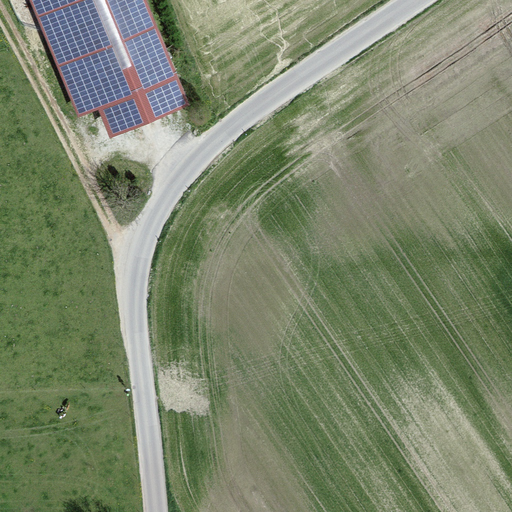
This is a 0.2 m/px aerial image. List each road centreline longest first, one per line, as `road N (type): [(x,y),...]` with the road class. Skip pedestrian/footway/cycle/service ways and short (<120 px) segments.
road 1 (tertiary): [(415,0),(241,119),(156,213),(134,306),(155,511)]
road 2 (track): [(0,19),(138,265)]
